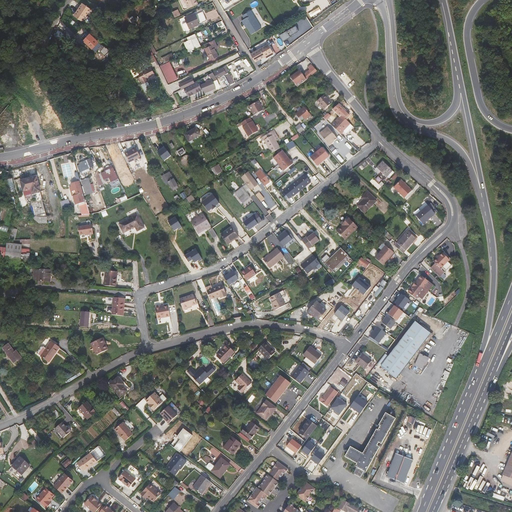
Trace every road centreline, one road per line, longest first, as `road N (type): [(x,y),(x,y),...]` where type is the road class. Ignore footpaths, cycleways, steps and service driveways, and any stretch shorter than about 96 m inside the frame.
road 1 (residential): [(380,137),(220,265),(140,295),(146,351)]
road 2 (residential): [(346,347),(452,217),(446,196),(380,137)]
road 3 (residential): [(0,157),(159,123),(259,78)]
road 4 (primary): [(377,0),(398,115),(450,141),(483,196)]
road 5 (residential): [(346,347),(257,323),(146,351)]
road 6 (trunk): [(461,87),(440,120),(405,112),(389,0)]
road 7 (primary): [(483,196),(493,286),(482,368)]
road 8 (residential): [(146,351),(0,425)]
road 9 (primary): [(432,511),(496,361)]
road 10 (primary): [(482,368),(422,511)]
road 11 (trunk): [(511,129),(490,118),(476,90),(466,33),(482,0)]
road 12 (residential): [(268,447),(346,347)]
